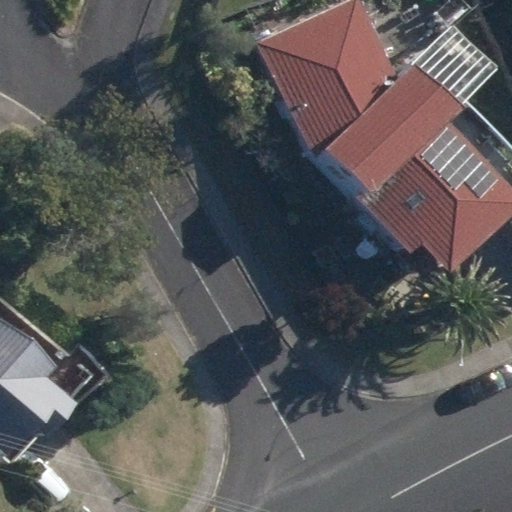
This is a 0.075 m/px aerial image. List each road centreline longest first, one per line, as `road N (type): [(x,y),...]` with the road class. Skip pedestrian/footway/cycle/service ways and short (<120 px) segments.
road 1 (residential): [(340,511),(102,107)]
road 2 (residential): [(511,437),(360,511)]
road 3 (residential): [(102,107),(36,66),(0,26)]
